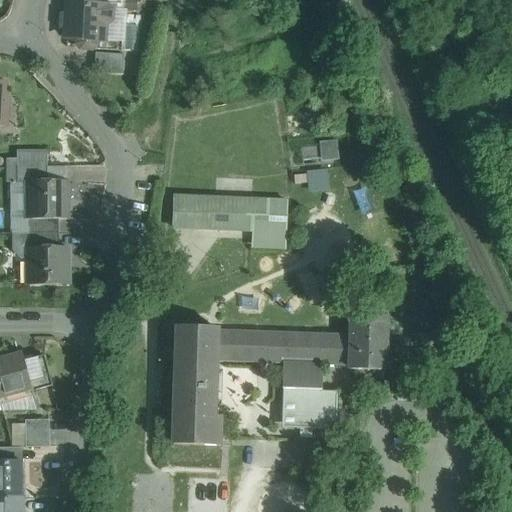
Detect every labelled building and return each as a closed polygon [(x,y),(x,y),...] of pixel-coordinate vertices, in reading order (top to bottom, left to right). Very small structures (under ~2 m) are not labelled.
[(105,5),(69,3),(67,39),(77,40),(77,45),(81,49),(92,49),(96,46),(97,41),(103,41),(104,24),(110,19),(110,12),(105,6),(105,5)] [(101,51),(99,67),(122,70),(124,55),(101,51)] [(303,158),(321,158),(320,141),(303,141),(303,158)] [(335,143),(321,144),(323,160),(337,159),(335,143)] [(47,182),(47,168),(17,168),(17,183),(27,183),(27,182),(47,182)] [(328,189),(327,168),(306,169),(307,190),(328,189)] [(67,219),(67,182),(47,182),(27,182),(27,183),(27,220),(58,220),(67,219)] [(198,230),(199,198),(171,197),(170,229),(198,230)] [(270,201),(199,198),(198,230),(257,232),(257,240),(268,241),(269,222),(270,201)] [(270,201),(269,222),(281,222),(282,201),(270,201)] [(59,234),(58,220),(28,220),(29,234),(59,234)] [(59,234),(29,234),(29,248),(59,248),(59,234)] [(29,248),(28,248),(28,286),(68,286),(68,248),(59,248),(29,248)] [(387,317),(352,316),(350,337),(350,365),(350,369),(389,371),(389,352),(385,352),(387,317)] [(217,329),(177,328),(173,445),(220,446),(221,418),(214,418),(216,360),(217,332),(217,329)] [(350,337),(217,332),(216,360),(283,363),(282,389),(283,389),(282,404),(297,404),(296,429),(314,430),(336,430),(337,419),(338,392),(322,392),(323,364),(350,365),(350,337)] [(22,353),(0,358),(0,400),(32,391),(24,362),(22,353)] [(43,356),(24,362),(32,391),(51,386),(43,356)] [(49,420),(25,421),(25,448),(49,448),(49,420)] [(0,498),(23,498),(22,463),(0,462),(0,498)] [(168,511),(170,477),(135,476),(133,511),(168,511)] [(226,511),(228,479),(196,478),(194,511),(226,511)] [(0,511),(22,511),(23,498),(0,498),(0,511)]
